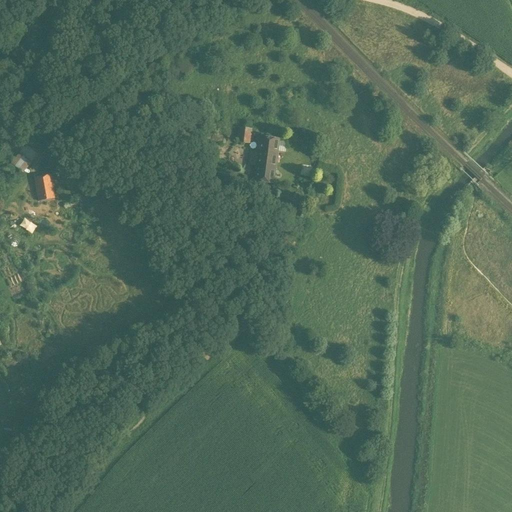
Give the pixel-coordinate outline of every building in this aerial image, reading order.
[(191,135),(199,137),(203,126),(194,123),(191,135)] [(214,129),(204,125),(200,138),(210,141),(214,129)] [(250,144),(252,129),(238,127),(236,143),(250,144)] [(212,133),(210,141),(223,144),(225,136),(212,133)] [(279,140),(256,137),(256,141),(258,144),(253,182),(273,185),(279,140)] [(61,153),(50,160),(55,168),(66,160),(61,153)] [(10,164),(22,173),(29,163),(17,155),(10,164)] [(50,175),(34,178),(38,201),(54,199),(50,175)] [(78,203),(88,201),(87,192),(76,195),(78,203)] [(63,199),(65,209),(76,207),(73,197),(63,199)] [(19,222),(24,236),(32,233),(28,219),(19,222)]
